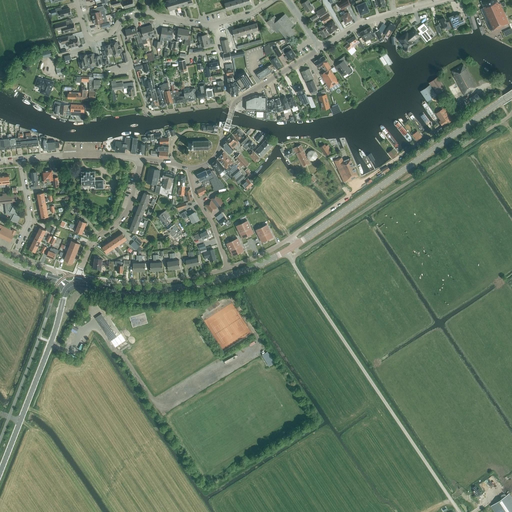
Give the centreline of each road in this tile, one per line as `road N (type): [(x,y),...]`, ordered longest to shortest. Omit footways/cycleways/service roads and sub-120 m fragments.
road 1 (unclassified): [(460,511),(290,260)]
road 2 (secondary): [(285,251),(511,93)]
road 3 (unclassified): [(290,260),(511,114)]
road 4 (secondary): [(70,283),(168,288),(229,276),(285,251)]
road 5 (secondary): [(0,473),(70,283)]
road 6 (unclassified): [(363,185),(274,249),(226,268)]
road 7 (residential): [(226,268),(157,282),(77,277)]
road 8 (residential): [(79,273),(93,241),(122,218),(137,158)]
